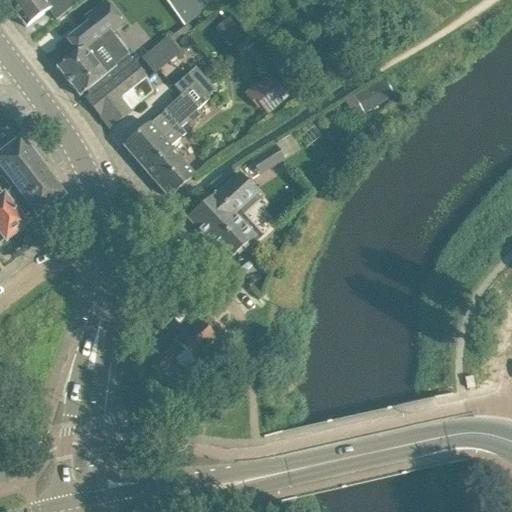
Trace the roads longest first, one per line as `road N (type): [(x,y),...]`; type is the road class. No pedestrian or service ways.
road 1 (secondary): [(239,481),(460,432)]
road 2 (secondary): [(108,224),(92,167),(68,124),(0,37)]
road 3 (residential): [(108,224),(158,212),(210,270),(243,326)]
road 4 (secondary): [(96,333),(69,399),(67,500)]
road 5 (secondary): [(103,492),(94,437),(96,333)]
road 6 (secondary): [(239,481),(202,476),(103,492)]
road 7 (residential): [(0,293),(108,224)]
